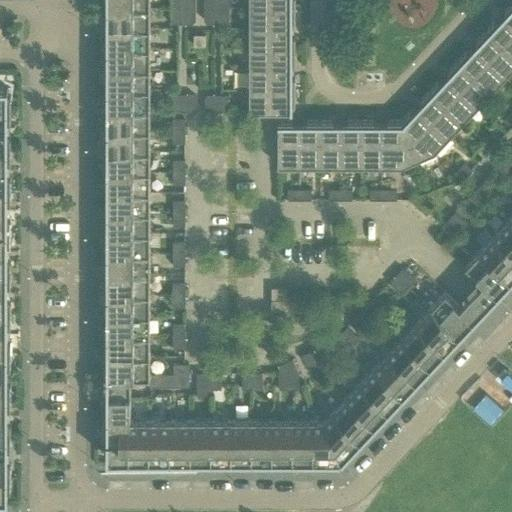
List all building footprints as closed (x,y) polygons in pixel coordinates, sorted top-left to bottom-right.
[(507,12),(502,17),(511,26),(511,1),(504,10),(505,11),(506,10),(507,12)] [(108,20),(108,28),(150,28),(150,7),(104,7),(104,21),(105,21),(105,20),(108,20)] [(183,8),(170,7),(170,23),(183,23),(183,8)] [(207,23),(217,23),(217,7),(204,8),(204,20),(207,23)] [(217,7),(217,23),(229,23),(229,7),(217,7)] [(249,7),(249,28),(292,28),(291,20),(294,20),(294,21),(295,21),(295,7),(249,7)] [(195,8),(183,8),(183,23),(192,23),(195,19),(195,8)] [(495,19),(485,30),(511,54),(511,26),(502,17),(497,22),(495,21),(496,20),(495,19)] [(104,35),(104,48),(150,48),(150,28),(108,28),(108,35),(105,35),(104,35)] [(249,28),(249,48),(295,48),(295,35),(294,35),(292,35),(292,28),(249,28)] [(479,42),(474,47),(505,76),(511,68),(511,54),(485,30),(476,40),(477,41),(479,42)] [(205,45),(205,34),(193,34),(193,45),(205,45)] [(467,50),(457,60),(491,91),(505,76),(474,47),(469,53),(467,51),(468,51),(467,50)] [(108,61),(108,69),(150,69),(150,48),(104,48),(104,62),(105,62),(105,61),(108,61)] [(249,48),(249,69),(292,69),(291,61),(294,61),(294,62),(295,62),(295,48),(249,48)] [(451,72),(446,77),(477,106),(491,91),(457,60),(448,70),(449,71),(449,70),(451,72)] [(104,75),(104,89),(150,89),(150,69),(108,69),(108,76),(105,76),(105,75),(104,75)] [(249,69),(250,89),(295,89),(295,75),(294,75),(294,76),(292,76),(292,69),(249,69)] [(439,80),(429,90),(463,121),(477,106),(446,77),(441,83),(439,81),(440,81),(439,80)] [(0,108),(11,108),(11,95),(9,95),(7,95),(7,87),(0,86),(0,108)] [(108,102),(108,109),(150,109),(150,89),(104,89),(104,103),(105,103),(105,102),(108,102)] [(295,89),(250,89),(250,110),(291,111),(291,102),(294,102),(294,103),(295,103),(295,89)] [(423,102),(418,107),(449,136),(463,121),(429,90),(420,100),(421,100),(423,102)] [(170,110),(185,110),(184,94),(170,94),(170,110)] [(184,94),(185,110),(197,111),(197,96),(194,94),(184,94)] [(217,110),(217,94),(207,94),(205,97),(205,111),(217,110)] [(229,94),(217,94),(217,110),(229,110),(229,94)] [(411,109),(402,119),(418,158),(435,151),(449,136),(418,107),(413,112),(411,111),(412,110),(411,109)] [(0,148),(11,149),(11,136),(9,136),(7,136),(7,121),(10,121),(11,121),(11,108),(0,108),(0,148)] [(104,116),(104,130),(150,130),(150,109),(108,109),(108,117),(105,117),(105,116),(104,116)] [(173,118),(173,130),(185,130),(185,118),(173,118)] [(299,165),(300,123),(292,123),(292,121),(293,121),(293,119),(278,119),(278,165),(299,165)] [(307,123),(300,123),(299,165),(320,165),(320,119),(306,119),(306,121),(307,121),(307,123)] [(334,119),(320,119),(320,165),(340,165),(340,123),(333,123),(333,121),(334,121),(334,119)] [(348,123),(340,123),(340,165),(361,165),(361,119),(347,119),(347,121),(348,121),(348,123)] [(374,119),(361,119),(361,165),(381,165),(381,123),(374,123),(374,121),(374,119)] [(388,123),(381,123),(381,165),(402,165),(418,158),(402,119),(388,119),(388,121),(388,123)] [(108,143),(108,151),(150,151),(150,130),(104,130),(104,144),(105,144),(105,143),(108,143)] [(185,130),(173,130),(173,142),(185,142),(185,130)] [(492,132),(484,141),(492,148),(500,140),(492,132)] [(492,148),(484,141),(476,149),(484,156),(492,148)] [(0,169),(7,169),(7,162),(9,162),(11,162),(11,149),(0,148),(0,169)] [(104,158),(104,171),(150,171),(150,151),(108,151),(108,158),(105,158),(104,158)] [(173,159),(173,171),(185,171),(185,159),(173,159)] [(511,175),(511,166),(504,159),(497,166),(510,178),(511,175)] [(453,173),(461,181),(472,169),(464,162),(453,173)] [(0,189),(11,190),(11,177),(10,177),(9,177),(7,177),(7,169),(0,169),(0,189)] [(108,184),(108,192),(150,192),(150,171),(104,171),(104,185),(105,185),(105,184),(108,184)] [(185,171),(173,171),(173,184),(185,184),(185,171)] [(483,182),(476,189),(488,201),(495,193),(483,182)] [(0,189),(0,210),(7,210),(7,203),(9,203),(11,203),(11,190),(0,189)] [(299,199),(299,189),(288,189),(288,199),(299,199)] [(311,189),(299,189),(299,199),(311,199),(311,189)] [(340,199),(340,189),(329,189),(329,199),(340,199)] [(352,189),(340,189),(340,199),(352,199),(352,189)] [(383,199),(383,189),(369,189),(369,199),(383,199)] [(397,189),(383,189),(383,199),(397,199),(397,189)] [(488,201),(476,189),(469,196),(482,208),(488,201)] [(104,198),(104,212),(150,212),(150,192),(108,192),(108,199),(105,199),(105,198),(104,198)] [(173,200),(173,212),(185,212),(185,200),(173,200)] [(0,210),(0,230),(11,231),(11,217),(9,217),(9,218),(7,218),(7,210),(0,210)] [(455,211),(448,219),(461,231),(467,223),(455,211)] [(108,225),(108,232),(150,233),(150,212),(104,212),(104,226),(105,226),(105,225),(108,225)] [(185,212),(173,212),(173,224),(185,224),(185,212)] [(461,231),(448,219),(441,226),(454,238),(461,231)] [(511,222),(508,219),(494,234),(511,250),(511,222)] [(0,230),(0,251),(7,252),(7,244),(9,244),(9,245),(11,244),(11,231),(0,230)] [(104,239),(104,253),(150,253),(150,233),(108,232),(108,240),(105,240),(105,239),(104,239)] [(511,250),(494,234),(480,249),(511,278),(511,250)] [(173,240),(173,253),(185,253),(185,240),(173,240)] [(474,289),(471,293),(485,306),(488,302),(495,294),(502,287),(504,289),(503,289),(504,290),(511,281),(511,278),(480,249),(465,264),(482,281),(474,289)] [(0,251),(0,272),(11,272),(11,259),(9,259),(7,259),(7,252),(0,251)] [(108,266),(108,273),(150,273),(150,253),(104,253),(104,266),(105,266),(108,266)] [(185,253),(173,253),(173,265),(185,265),(185,253)] [(402,267),(396,275),(408,286),(415,279),(402,267)] [(0,272),(0,292),(7,292),(7,285),(9,285),(11,285),(11,272),(0,272)] [(104,280),(104,294),(150,294),(150,273),(108,273),(108,281),(105,281),(105,280),(104,280)] [(408,286),(396,275),(389,282),(402,294),(408,286)] [(173,281),(173,294),(185,294),(185,281),(173,281)] [(286,309),(286,288),(273,288),(273,309),(286,309)] [(485,306),(471,293),(460,305),(445,291),(430,307),(461,336),(470,326),(469,325),(469,326),(467,324),(485,306)] [(0,292),(0,312),(11,313),(11,300),(9,300),(7,300),(7,292),(0,292)] [(108,307),(108,315),(150,315),(150,294),(104,294),(104,308),(105,308),(105,307),(108,307)] [(185,294),(173,294),(173,306),(185,306),(185,294)] [(374,297),(368,304),(380,316),(387,309),(374,297)] [(380,316),(368,304),(361,311),(373,323),(380,316)] [(430,307),(416,322),(444,348),(449,343),(451,344),(451,345),(452,346),(461,336),(430,307)] [(0,312),(0,332),(7,333),(7,326),(9,326),(11,326),(11,313),(0,312)] [(104,321),(104,335),(150,335),(150,315),(108,315),(108,322),(105,322),(105,321),(104,321)] [(416,322),(402,337),(433,366),(442,356),(441,355),(439,354),(444,348),(416,322)] [(173,323),(173,335),(185,335),(185,323),(173,323)] [(347,327),(340,334),(352,346),(359,338),(347,327)] [(7,341),(7,333),(0,332),(0,353),(11,354),(11,340),(9,340),(9,341),(7,341)] [(352,346),(340,334),(333,341),(346,353),(352,346)] [(108,348),(108,355),(150,355),(150,335),(104,335),(104,349),(105,349),(105,348),(108,348)] [(185,335),(173,335),(173,347),(185,347),(185,335)] [(402,337),(388,352),(416,378),(422,373),(423,374),(423,375),(424,375),(433,366),(402,337)] [(302,354),(302,355),(308,368),(321,380),(334,365),(316,348),(302,354)] [(388,352),(374,366),(405,395),(414,385),(413,385),(411,384),(416,378),(388,352)] [(0,353),(0,374),(7,375),(7,367),(9,367),(9,368),(11,368),(11,354),(0,353)] [(104,362),(104,376),(188,376),(189,363),(173,363),(173,373),(150,373),(150,355),(108,355),(108,363),(105,363),(105,362),(104,362)] [(278,364),(278,372),(278,389),(299,389),(299,372),(293,358),(278,364)] [(374,366),(360,381),(389,408),(394,402),(395,404),(396,405),(405,395),(374,366)] [(197,395),(209,395),(209,372),(197,372),(197,395)] [(209,372),(209,395),(212,395),(212,389),(221,389),(221,372),(209,372)] [(242,389),(252,389),(252,372),(242,372),(242,389)] [(252,372),(252,389),(262,389),(262,372),(252,372)] [(0,374),(0,395),(11,395),(11,382),(9,382),(7,382),(7,375),(0,374)] [(104,403),(104,417),(131,417),(130,377),(150,377),(150,386),(188,386),(188,376),(104,376),(104,389),(105,389),(108,389),(108,404),(105,404),(105,403),(104,403)] [(360,381),(346,396),(377,425),(386,415),(386,414),(385,415),(383,413),(389,408),(360,381)] [(0,415),(7,415),(7,408),(9,408),(11,408),(11,395),(0,395),(0,415)] [(346,396),(332,411),(361,438),(366,432),(367,434),(368,435),(377,425),(346,396)] [(332,411),(325,419),(341,458),(344,456),(345,457),(345,458),(346,459),(359,445),(358,444),(357,444),(356,443),(361,438),(332,411)] [(0,437),(11,437),(11,423),(9,423),(7,423),(7,415),(0,415),(0,437)] [(116,447),(116,458),(116,460),(116,462),(129,462),(129,420),(131,420),(131,417),(104,417),(104,430),(105,430),(108,430),(108,447),(116,447)] [(191,419),(170,420),(170,462),(184,462),(184,460),(184,458),(191,458),(191,419)] [(211,419),(191,419),(191,458),(198,458),(198,460),(198,462),(211,462),(211,419)] [(232,419),(211,419),(211,462),(225,462),(225,460),(224,460),(224,458),(232,458),(232,419)] [(252,419),(232,419),(232,458),(239,458),(239,460),(239,462),(252,462),(252,419)] [(272,419),(252,419),(252,462),(266,462),(266,460),(265,460),(265,458),(273,458),(272,419)] [(293,419),(272,419),(273,458),(280,458),(280,460),(279,460),(279,462),(293,462),(293,419)] [(313,419),(293,419),(293,462),(307,462),(307,460),(306,460),(306,458),(313,458),(313,419)] [(325,419),(313,419),(313,458),(321,458),(321,460),(320,460),(320,462),(339,462),(339,460),(338,460),(338,458),(341,458),(325,419)] [(150,420),(131,420),(129,420),(129,462),(143,462),(143,460),(142,460),(142,458),(150,458),(150,420)] [(170,420),(150,420),(150,458),(157,458),(157,460),(156,460),(156,462),(170,462),(170,420)] [(0,437),(0,476),(11,477),(11,463),(9,463),(9,464),(7,464),(7,449),(9,449),(11,449),(11,437),(0,437)] [(108,458),(116,458),(116,447),(108,447),(108,458)] [(0,498),(7,498),(7,490),(9,490),(11,490),(11,477),(0,476),(0,498)]
